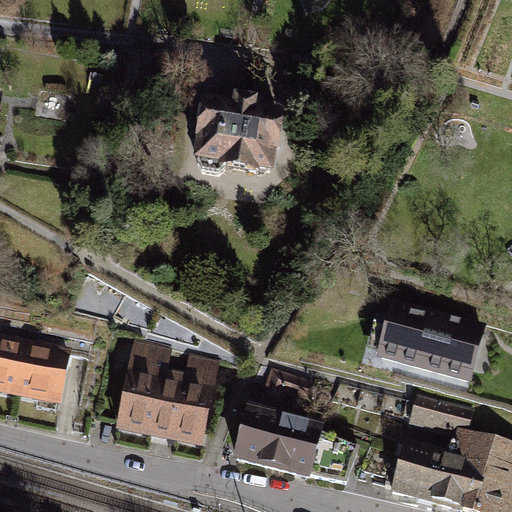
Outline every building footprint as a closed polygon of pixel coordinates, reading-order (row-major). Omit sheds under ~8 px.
[(156,55),(131,50),(122,92),(148,97),(156,55)] [(234,100),(203,95),(193,160),(275,173),(286,109),(265,106),(266,100),(235,95),(234,100)] [(493,333),(400,308),(384,367),(478,392),(493,333)] [(0,400),(18,404),(31,345),(0,339),(0,400)] [(174,349),(137,340),(118,440),(206,455),(223,362),(190,354),(188,375),(171,372),(174,349)] [(73,354),(31,345),(18,404),(63,413),(73,354)] [(317,384),(273,370),(263,402),(285,408),(287,399),(310,407),(317,384)] [(477,411),(420,396),(411,430),(459,443),(462,432),(470,434),(477,411)] [(330,433),(249,412),(236,470),(315,489),(318,482),(349,489),(362,454),(327,442),(330,433)] [(455,456),(411,443),(395,499),(438,511),(511,511),(511,446),(470,434),(462,432),(459,443),(455,456)]
